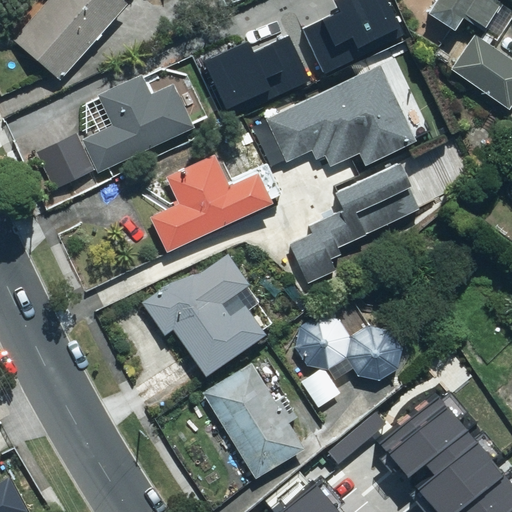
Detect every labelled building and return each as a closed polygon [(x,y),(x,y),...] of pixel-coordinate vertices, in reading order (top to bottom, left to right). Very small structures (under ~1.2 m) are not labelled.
[(53,0),(18,38),(65,81),(138,1),(136,0),(53,0)] [(436,0),(427,18),(453,32),(463,14),(483,26),(495,4),(488,0),(436,0)] [(251,19),(208,38),(221,67),(263,49),(251,19)] [(511,57),(476,34),(454,67),(511,104),(511,57)] [(386,63),(267,117),(288,162),(315,150),(320,160),(333,154),(338,165),(366,152),(371,164),(422,141),(386,63)] [(89,137),(103,169),(203,123),(201,120),(212,115),(194,75),(160,91),(149,69),(103,90),(105,95),(88,103),(89,137)] [(157,214),(175,249),(281,196),(267,168),(238,183),(222,152),(173,176),(185,200),(157,214)] [(409,158),(342,189),(350,206),(313,223),(317,232),(292,244),(310,281),(342,266),(338,258),(348,253),(345,245),(425,207),(416,187),(421,184),(409,158)] [(180,277),(147,303),(168,331),(178,324),(215,375),(275,331),(268,323),(275,318),(264,303),(267,300),(254,282),(259,279),(236,248),(205,271),(180,277)] [(258,360),(208,390),(259,476),(312,445),(297,419),(304,415),(283,379),(286,377),(277,363),(264,370),(258,360)] [(511,511),(511,484),(439,396),(380,445),(408,478),(426,465),(435,476),(418,490),(437,511),(511,511)] [(338,511),(315,484),(280,511),(338,511)]
